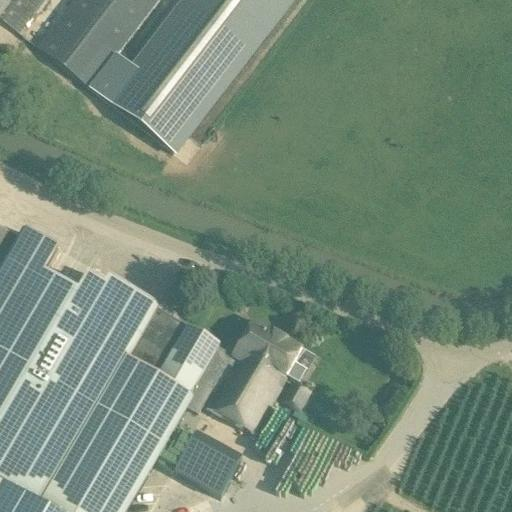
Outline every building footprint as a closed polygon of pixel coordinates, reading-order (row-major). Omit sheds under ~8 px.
[(0,0),(0,23),(17,37),(45,0),(0,0)] [(75,0),(36,52),(88,92),(159,0),(75,0)] [(114,58),(88,92),(172,157),(294,0),(186,0),(132,71),(114,58)] [(0,511),(128,511),(189,412),(198,417),(203,409),(232,360),(225,356),(216,352),(220,344),(160,310),(161,308),(111,281),(103,294),(86,284),(78,298),(44,279),(58,256),(26,237),(20,247),(0,235),(0,511)] [(232,360),(203,409),(254,438),(286,379),(299,386),(314,360),(252,325),(239,347),(232,343),(225,356),(232,360)] [(305,415),(315,394),(293,384),(283,405),(305,415)] [(180,480),(229,503),(249,461),(200,438),(180,480)]
